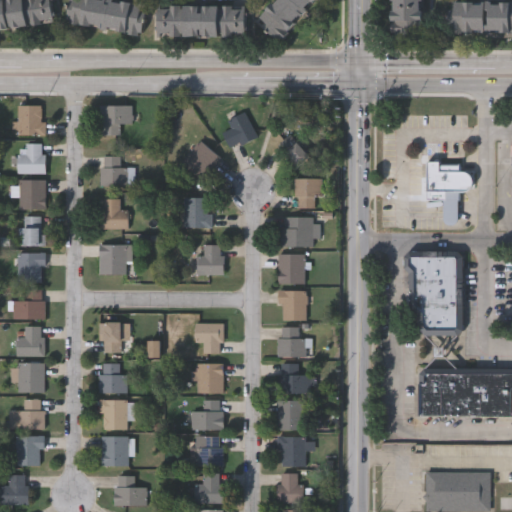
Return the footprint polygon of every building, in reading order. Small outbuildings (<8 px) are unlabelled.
[(0,29),(0,0),(50,0),(54,23),(0,29)] [(141,34),(67,25),(70,0),(128,0),(145,2),(141,34)] [(258,20),(274,0),(316,0),(284,41),(258,20)] [(392,37),(392,0),(424,0),(425,37),(392,37)] [(511,2),(511,33),(451,33),(451,2),(511,2)] [(158,36),(158,5),(246,5),(246,36),(158,36)] [(43,134),(18,134),(18,103),(43,103),(43,134)] [(132,103),(132,122),(120,122),(120,134),(100,134),(100,103),(132,103)] [(231,128),(227,118),(247,111),(255,136),(228,145),(223,131),(231,128)] [(312,153),(298,167),(277,147),(290,133),(312,153)] [(220,155),(202,178),(181,162),(199,139),(220,155)] [(45,172),(17,172),(17,153),(26,153),(26,142),(45,142),(45,172)] [(133,166),(133,184),(100,184),(100,155),(120,155),(120,166),(133,166)] [(426,161),(427,199),(443,199),(444,218),(444,220),(445,222),(447,224),(450,224),(453,224),(456,222),(458,219),(458,218),(458,216),(459,200),(460,200),(460,191),(464,191),(468,190),(472,188),(474,184),(474,181),(473,177),(471,174),(468,171),(460,171),(460,164),(441,164),(441,161),(426,161)] [(322,196),(316,196),(316,206),(295,206),(295,177),(322,177),(322,196)] [(45,178),(45,208),(19,208),(19,178),(45,178)] [(210,226),(183,226),(183,196),(210,196),(210,226)] [(128,208),(128,227),(100,227),(100,197),(120,197),(120,208),(128,208)] [(18,225),(24,225),(24,215),(42,215),(42,244),(18,244),(18,225)] [(317,215),(317,245),(282,245),(282,215),(317,215)] [(99,273),(99,243),(129,243),(129,273),(99,273)] [(223,273),(197,273),(197,254),(204,254),(204,243),(223,243),(223,273)] [(17,251),(42,251),(42,279),(17,279),(17,251)] [(278,282),(278,252),(304,252),(304,282),(278,282)] [(459,255),(406,256),(406,266),(410,271),(410,286),(410,303),(417,304),(417,310),(421,317),(422,328),(426,334),(458,335),(463,330),(463,260),(459,255)] [(43,317),(7,317),(7,299),(24,299),(24,287),(43,287),(43,317)] [(279,319),(279,289),(306,289),(306,319),(279,319)] [(101,351),(101,321),(122,321),(122,351),(101,351)] [(195,341),(196,321),(223,322),(222,352),(203,352),(203,341),(195,341)] [(16,356),(16,326),(43,326),(43,356),(16,356)] [(278,355),(278,326),(301,326),(301,336),(306,336),(306,355),(278,355)] [(43,391),(17,391),(17,362),(43,361),(43,391)] [(99,391),(99,361),(120,361),(120,373),(126,373),(126,391),(99,391)] [(224,362),(224,392),(196,392),(196,362),(224,362)] [(309,373),(309,391),(280,391),(280,362),(299,362),(299,373),(309,373)] [(511,372),(419,372),(419,415),(511,415),(511,372)] [(43,428),(16,428),(16,410),(24,410),(24,398),(43,398),(43,428)] [(126,428),(100,428),(100,398),(126,398),(126,428)] [(191,428),(191,410),(202,410),(202,398),(223,398),(223,428),(191,428)] [(278,428),(278,399),(303,399),(303,428),(278,428)] [(15,435),(42,435),(42,465),(15,465),(15,435)] [(100,465),(100,435),(128,435),(128,465),(100,465)] [(196,435),(222,435),(222,465),(196,465),(196,435)] [(306,465),(279,465),(279,435),(306,435),(306,465)] [(222,502),(196,502),(196,483),(202,483),(202,472),(222,472),(222,502)] [(279,503),(279,472),(301,472),(301,503),(279,503)] [(490,511),(424,511),(424,473),(490,473),(490,511)] [(0,484),(8,484),(8,474),(27,474),(27,503),(0,503),(0,484)] [(134,486),(146,486),(146,505),(115,505),(115,474),(134,474),(134,486)]
